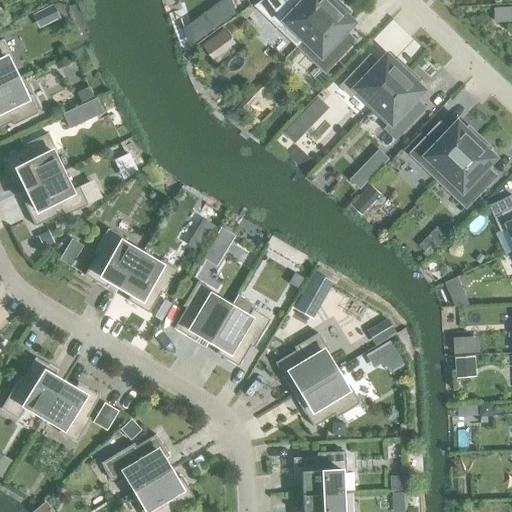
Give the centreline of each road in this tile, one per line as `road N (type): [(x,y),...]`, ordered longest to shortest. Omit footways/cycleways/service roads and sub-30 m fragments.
road 1 (residential): [(0,267),(38,305),(210,412),(235,447),(244,511)]
road 2 (residential): [(511,107),(403,0)]
